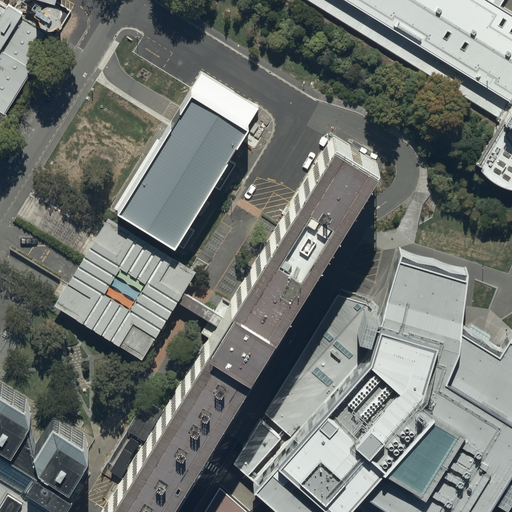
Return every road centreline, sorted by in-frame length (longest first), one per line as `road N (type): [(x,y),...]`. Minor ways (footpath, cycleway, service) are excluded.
road 1 (unclassified): [(120,4),(268,96),(283,117),(320,113),(351,124),(400,154),(408,173),(338,252),(186,511)]
road 2 (unclassified): [(0,198),(120,4)]
